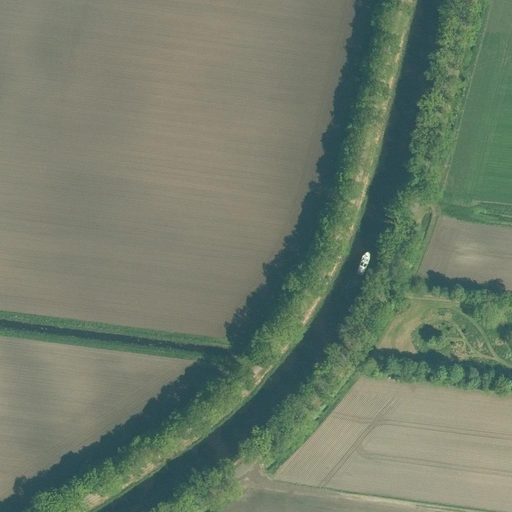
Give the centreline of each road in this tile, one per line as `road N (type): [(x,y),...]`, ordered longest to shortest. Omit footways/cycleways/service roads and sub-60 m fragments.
road 1 (track): [(76,511),(222,414),(308,316),(347,232),(408,0)]
road 2 (unclassified): [(180,511),(276,438),(369,317),(417,198),(466,0)]
